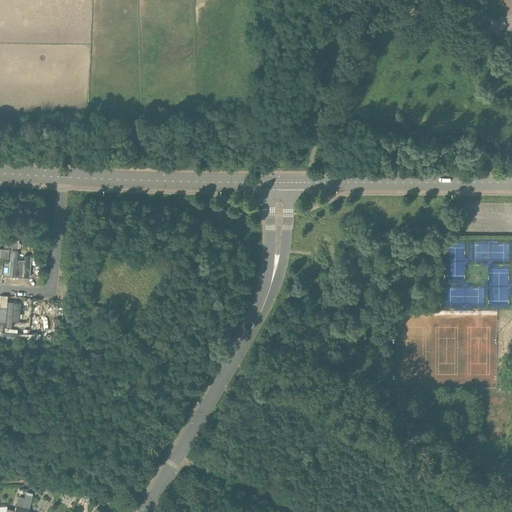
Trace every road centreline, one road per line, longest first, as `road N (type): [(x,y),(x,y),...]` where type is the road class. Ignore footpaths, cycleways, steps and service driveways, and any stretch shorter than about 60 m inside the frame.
road 1 (residential): [(145,511),(264,304),(277,252),(278,181)]
road 2 (tertiary): [(278,181),(511,181)]
road 3 (tertiary): [(278,181),(62,176)]
road 4 (residential): [(0,289),(41,292),(51,285),(62,176)]
